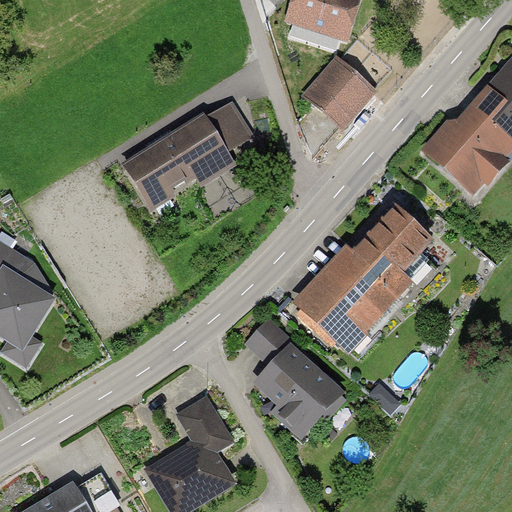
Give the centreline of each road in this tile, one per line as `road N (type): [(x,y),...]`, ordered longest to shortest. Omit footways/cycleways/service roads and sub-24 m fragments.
road 1 (tertiary): [(197,335),(289,249),(508,0)]
road 2 (tertiary): [(0,459),(197,335)]
road 3 (unclassified): [(197,335),(304,511)]
